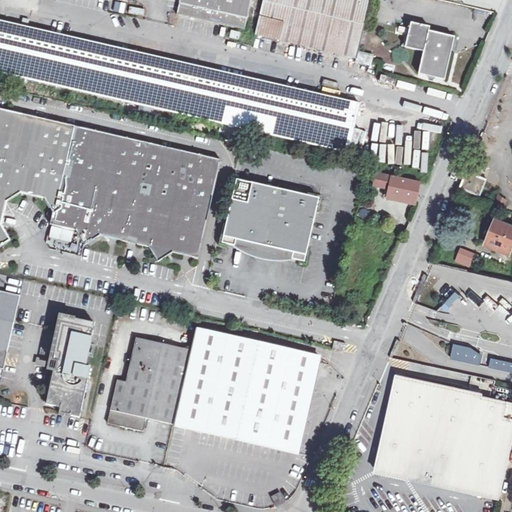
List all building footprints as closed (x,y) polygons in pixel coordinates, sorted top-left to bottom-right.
[(182,0),(180,15),(248,31),(254,0),(182,0)] [(368,0),(266,0),(258,35),(357,58),(355,64),(368,67),(369,61),(371,55),(356,51),(368,0)] [(117,2),(114,11),(124,14),(127,5),(117,2)] [(441,80),(442,79),(452,36),(425,30),(426,26),(409,21),(407,29),(396,26),(395,31),(406,34),(402,46),(420,51),(415,72),(415,74),(441,80)] [(360,105),(0,22),(0,72),(349,153),(360,105)] [(277,75),(276,81),(295,86),(296,79),(277,75)] [(197,259),(220,160),(0,109),(0,244),(8,240),(0,226),(0,219),(4,201),(18,193),(41,198),(51,212),(48,224),(74,230),(83,245),(97,236),(147,247),(156,263),(171,252),(197,259)] [(480,171),(468,166),(467,171),(460,186),(480,195),(487,179),(478,175),(480,171)] [(387,188),(384,196),(411,202),(416,182),(374,172),(371,184),(383,187),(387,188)] [(233,179),(220,243),(233,246),(234,239),(254,244),(251,256),(268,259),(271,248),(291,252),(289,258),(303,261),(317,198),(304,195),(275,189),(233,179)] [(276,185),(275,189),(304,195),(305,191),(276,185)] [(511,243),(511,227),(495,220),(485,243),(495,247),(496,244),(509,250),(511,243)] [(19,296),(0,291),(0,369),(1,369),(19,296)] [(449,314),(463,298),(457,293),(443,309),(449,314)] [(94,323),(59,316),(49,360),(56,362),(55,365),(54,370),(46,404),(79,412),(89,368),(84,367),(94,323)] [(258,343),(195,329),(189,350),(173,426),(237,440),(297,454),(312,390),(319,357),(258,343)] [(173,426),(189,350),(186,350),(135,338),(125,383),(116,381),(107,423),(142,432),(145,419),(173,426)] [(332,348),(344,351),(346,344),(333,341),(332,348)] [(471,349),(454,345),(450,360),(478,366),(480,357),(470,354),(471,349)] [(37,358),(35,366),(47,368),(49,361),(37,358)] [(56,362),(49,360),(47,368),(54,370),(55,365),(56,362)] [(511,366),(496,362),(494,370),(511,373),(511,366)] [(394,378),(372,475),(495,502),(511,429),(511,408),(479,401),(480,398),(479,397),(465,394),(394,378)] [(467,386),(465,394),(479,397),(481,389),(467,386)] [(79,412),(60,408),(58,414),(78,418),(80,412),(79,412)] [(276,507),(284,504),(280,494),(271,497),(276,507)]
